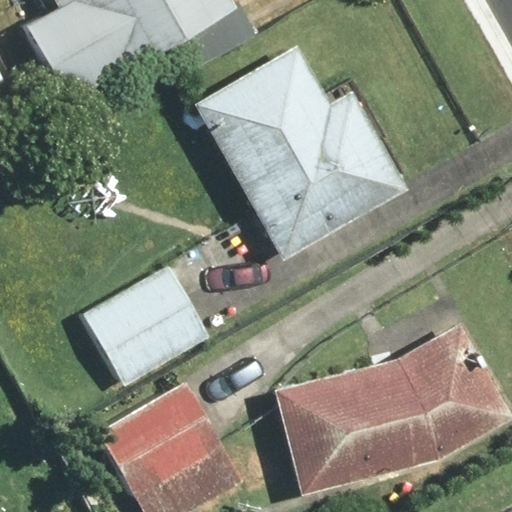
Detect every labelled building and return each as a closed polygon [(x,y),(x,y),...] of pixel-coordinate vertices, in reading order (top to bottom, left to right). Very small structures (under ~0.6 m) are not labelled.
[(48,0),(51,5),(17,21),(71,126),(110,106),(96,79),(156,48),(170,76),(252,34),(235,0),(48,0)] [(287,44),(187,102),(277,257),(396,188),(341,91),(321,103),(287,44)] [(164,261),(77,310),(117,382),(204,333),(164,261)] [(390,357),(267,386),(294,494),(431,459),(508,418),(452,321),(390,357)] [(0,405),(17,392),(0,369),(0,405)] [(180,380),(91,430),(138,511),(179,511),(237,479),(180,380)]
